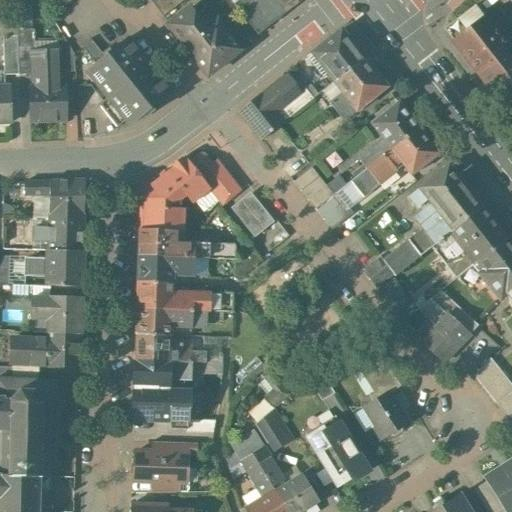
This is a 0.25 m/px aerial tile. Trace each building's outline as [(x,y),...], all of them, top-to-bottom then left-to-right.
[(40,0),(53,15),(71,0),(40,0)] [(155,0),(151,3),(163,18),(184,0),(155,0)] [(238,9),(231,0),(223,0),(220,3),(230,15),(238,9)] [(301,0),(257,0),(242,13),(258,34),(301,0)] [(474,5),(445,29),(453,39),(482,15),(474,5)] [(216,21),(197,37),(181,15),(168,26),(208,77),(240,51),(216,21)] [(453,39),(452,40),(479,73),(502,54),(510,47),(483,15),(453,39)] [(342,30),(311,54),(333,83),(334,82),(364,58),(342,30)] [(32,36),(15,37),(17,75),(33,75),(33,53),(34,53),(32,36)] [(15,37),(1,38),(3,76),(17,75),(15,37)] [(103,55),(90,39),(81,47),(96,65),(105,58),(103,55)] [(128,40),(117,49),(115,46),(103,55),(105,58),(96,65),(92,68),(102,81),(97,85),(107,99),(99,105),(117,129),(126,122),(129,126),(145,113),(148,116),(159,107),(157,104),(170,94),(128,40)] [(511,45),(510,47),(502,54),(511,66),(511,65),(511,45)] [(34,53),(33,53),(33,75),(34,88),(58,87),(57,52),(34,53)] [(511,66),(502,54),(479,73),(511,114),(511,66)] [(364,58),(334,82),(342,93),(355,110),(357,111),(387,87),(364,58)] [(301,92),(287,73),(262,93),(284,122),(313,99),(305,88),(301,92)] [(34,88),(28,88),(30,123),(66,121),(64,87),(34,88)] [(9,88),(0,88),(0,123),(11,123),(9,88)] [(284,122),(262,93),(238,112),(260,140),(276,128),(284,122)] [(355,110),(342,93),(330,103),(344,119),(355,110)] [(418,128),(398,102),(370,124),(382,139),(390,149),(418,128)] [(293,133),(284,122),(276,128),(285,139),(293,133)] [(418,128),(390,149),(399,161),(411,174),(438,153),(418,128)] [(382,139),(358,158),(366,168),(390,149),(382,139)] [(390,149),(366,168),(378,184),(396,170),(393,166),(399,161),(390,149)] [(199,154),(189,162),(200,176),(213,165),(205,155),(199,154)] [(164,171),(158,176),(158,181),(149,188),(153,193),(143,201),(142,208),(139,208),(138,231),(181,233),(182,214),(179,210),(178,210),(178,202),(183,197),(187,202),(193,202),(209,190),(210,189),(200,176),(189,162),(186,158),(168,172),(164,171)] [(239,190),(216,162),(213,165),(200,176),(210,189),(209,190),(221,206),(239,190)] [(331,194),(309,166),(292,180),(314,208),(331,194)] [(449,166),(418,190),(425,199),(430,204),(452,232),(482,209),(449,166)] [(378,184),(366,168),(357,175),(370,191),(378,184)] [(370,191),(357,175),(349,181),(362,197),(370,191)] [(84,181),(50,182),(50,196),(50,200),(49,219),(82,220),(84,181)] [(50,182),(25,182),(25,197),(50,196),(50,182)] [(425,199),(418,190),(410,196),(417,205),(425,199)] [(332,195),(314,209),(329,228),(346,215),(332,195)] [(269,223),(248,196),(233,208),(254,235),(269,223)] [(12,197),(3,197),(2,216),(12,217),(12,197)] [(50,200),(37,200),(37,218),(49,219),(50,200)] [(452,232),(430,204),(413,217),(422,229),(426,234),(434,245),(450,233),(452,232)] [(452,232),(450,233),(475,264),(477,262),(506,240),(482,209),(452,232)] [(82,220),(49,219),(49,229),(48,242),(48,252),(81,253),(82,220)] [(49,229),(33,228),(33,241),(48,242),(49,229)] [(422,229),(382,259),(393,274),(394,275),(419,257),(411,245),(426,234),(422,229)] [(181,233),(138,231),(137,257),(193,259),(193,243),(182,243),(183,233),(181,233)] [(475,264),(450,233),(434,245),(430,248),(454,280),(475,264)] [(426,234),(411,245),(419,257),(430,248),(434,245),(426,234)] [(511,247),(506,240),(477,262),(483,269),(478,273),(501,300),(505,296),(511,288),(511,247)] [(233,244),(193,243),(193,259),(233,260),(233,244)] [(81,253),(48,252),(48,260),(47,274),(47,286),(80,287),(81,253)] [(379,255),(360,269),(375,288),(393,274),(382,259),(379,255)] [(8,257),(0,256),(0,284),(8,285),(8,257)] [(193,259),(137,257),(136,283),(171,284),(172,284),(173,277),(192,277),(193,259)] [(48,260),(27,260),(26,274),(47,274),(48,260)] [(394,276),(376,290),(388,305),(406,292),(394,276)] [(171,284),(136,283),(136,309),(170,311),(170,293),(171,284)] [(8,285),(0,284),(0,314),(9,314),(17,314),(17,297),(19,297),(19,285),(8,285)] [(477,326),(440,291),(430,299),(447,314),(469,335),(477,326)] [(190,294),(170,293),(170,311),(190,311),(190,302),(190,294)] [(206,298),(197,298),(197,302),(190,302),(190,311),(222,312),(222,293),(207,293),(206,298)] [(80,298),(50,296),(50,300),(49,317),(48,333),(79,335),(80,298)] [(50,300),(33,299),(32,316),(49,317),(50,300)] [(447,314),(430,299),(419,307),(428,317),(435,326),(447,314)] [(170,311),(136,309),(135,335),(169,336),(169,329),(170,311)] [(190,311),(170,311),(169,329),(189,330),(190,311)] [(9,314),(0,314),(0,331),(9,332),(9,314)] [(435,326),(428,317),(410,334),(419,343),(442,363),(469,335),(447,314),(435,326)] [(79,335),(48,333),(48,341),(47,365),(78,367),(79,335)] [(169,336),(135,335),(134,361),(168,362),(168,344),(169,336)] [(48,341),(16,339),(15,363),(47,365),(48,341)] [(399,387),(370,339),(350,356),(372,393),(367,397),(371,403),(387,392),(388,393),(399,387)] [(188,345),(168,344),(168,362),(188,363),(188,352),(188,345)] [(221,353),(188,352),(188,363),(221,364),(221,353)] [(511,386),(490,358),(473,376),(508,420),(511,416),(511,386)] [(168,362),(134,361),(133,386),(167,388),(168,362)] [(188,363),(168,362),(167,388),(181,388),(181,381),(187,381),(187,371),(188,363)] [(221,364),(188,363),(187,371),(220,373),(221,364)] [(11,368),(0,367),(0,378),(10,379),(11,368)] [(319,369),(308,379),(321,401),(334,393),(319,369)] [(10,379),(0,378),(0,511),(39,511),(40,501),(38,501),(38,491),(46,491),(47,478),(48,478),(50,402),(55,402),(56,382),(10,379)] [(167,388),(133,386),(132,420),(186,422),(188,422),(189,390),(184,390),(184,389),(181,388),(167,388)] [(388,393),(387,392),(371,403),(366,406),(377,424),(371,428),(380,441),(407,424),(388,393)] [(269,411),(255,422),(273,451),(287,442),(269,411)] [(215,423),(188,422),(186,422),(186,432),(212,433),(215,423)] [(323,429),(308,438),(337,485),(350,477),(352,481),(368,471),(339,424),(326,433),(323,429)] [(196,444),(151,442),(150,453),(187,455),(187,456),(195,456),(196,444)] [(282,485),(262,449),(239,462),(252,485),(265,477),(286,511),(302,511),(318,503),(300,474),(282,485)] [(150,453),(133,452),(132,466),(130,466),(130,482),(132,482),(132,483),(145,484),(145,483),(153,483),(161,484),(161,483),(176,484),(176,474),(186,474),(187,456),(187,455),(150,453)] [(511,511),(511,462),(486,478),(488,480),(472,490),(485,511),(502,511),(506,510),(506,511),(511,511)] [(286,511),(265,477),(252,485),(261,499),(247,508),(249,511),(286,511)] [(176,484),(161,483),(161,484),(153,483),(152,495),(162,496),(162,495),(176,496),(176,484)] [(471,511),(461,494),(445,504),(444,501),(440,500),(435,503),(434,508),(435,510),(432,511),(471,511)]
